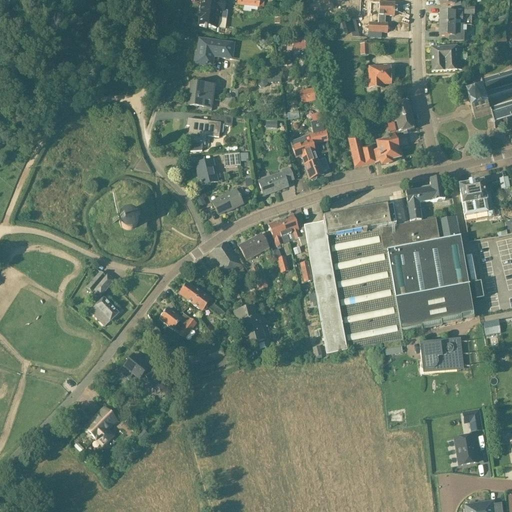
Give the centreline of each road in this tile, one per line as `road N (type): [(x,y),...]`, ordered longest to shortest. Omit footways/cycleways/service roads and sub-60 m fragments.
road 1 (unclassified): [(0,471),(78,392),(171,274)]
road 2 (residential): [(208,245),(292,204),(435,172)]
road 3 (track): [(0,229),(57,121),(96,101),(142,103)]
road 4 (track): [(211,511),(175,384),(138,316)]
road 5 (residential): [(435,172),(419,94),(418,0)]
road 6 (unclassified): [(11,229),(125,268),(171,274)]
road 7 (unclassified): [(142,138),(142,103),(173,0)]
road 8 (residential): [(208,245),(142,138)]
